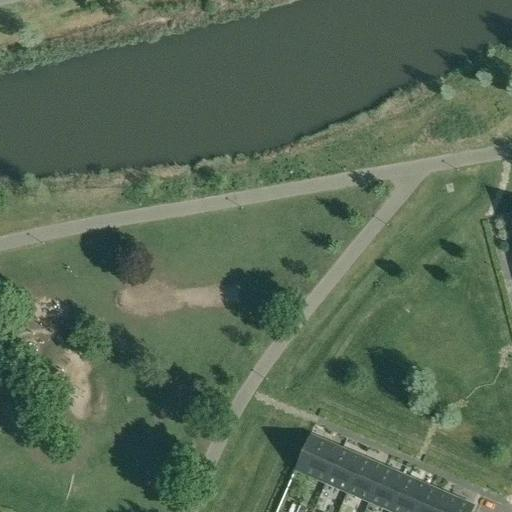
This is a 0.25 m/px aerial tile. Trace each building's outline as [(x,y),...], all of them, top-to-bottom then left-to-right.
[(326,483),(340,449),(318,439),(303,473),(326,483)] [(348,493),(362,458),(340,449),(326,483),(348,493)] [(384,468),(362,458),(348,493),(369,502),(384,468)] [(406,477),(384,468),(369,502),(391,511),(406,477)] [(406,477),(391,511),(392,511),(416,511),(428,487),(406,477)] [(428,487),(416,511),(442,511),(450,496),(428,487)] [(450,496),(442,511),(469,511),(472,506),(450,496)]
